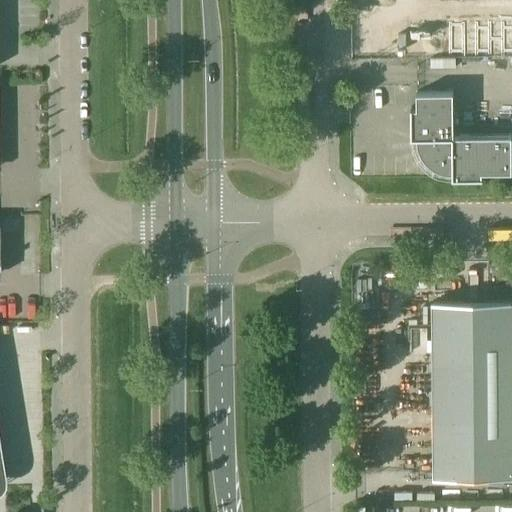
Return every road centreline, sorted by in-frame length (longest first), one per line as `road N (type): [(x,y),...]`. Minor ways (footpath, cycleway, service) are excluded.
road 1 (residential): [(74,511),(75,223)]
road 2 (unclassified): [(171,224),(179,511)]
road 3 (unclassified): [(311,224),(315,511)]
road 4 (unclassified): [(226,511),(215,225)]
road 5 (unclassified): [(215,225),(205,0)]
road 6 (unclassified): [(174,0),(171,224)]
road 7 (unclassified): [(311,224),(311,0)]
road 8 (residential): [(75,223),(72,0)]
road 9 (unclassified): [(311,224),(511,222)]
